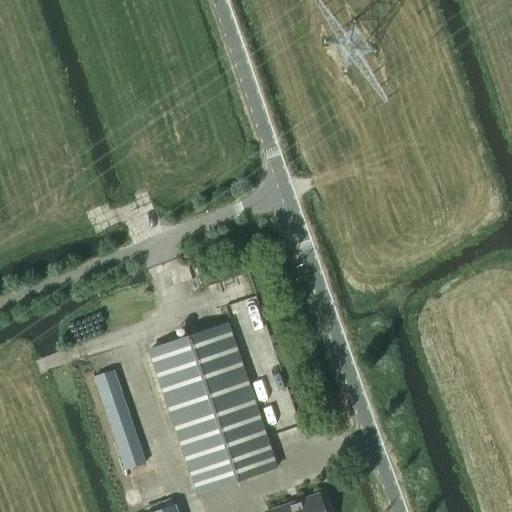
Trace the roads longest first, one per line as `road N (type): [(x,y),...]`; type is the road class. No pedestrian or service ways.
road 1 (tertiary): [(395,511),(282,192)]
road 2 (unclassified): [(0,309),(282,192)]
road 3 (tertiary): [(282,192),(217,0)]
